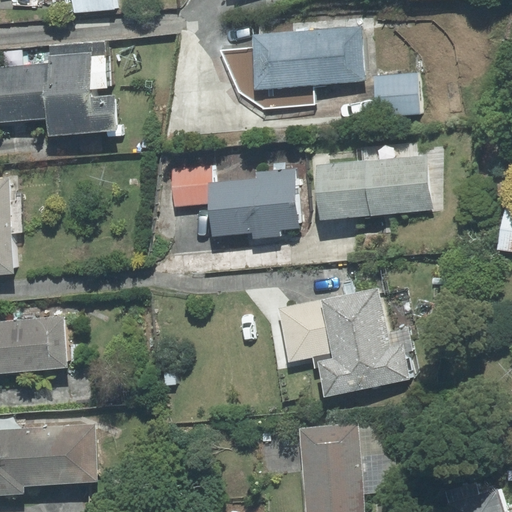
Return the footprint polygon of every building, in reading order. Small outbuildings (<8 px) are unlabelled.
[(124,0),(78,0),(83,17),(126,5),(124,0)] [(267,85),(372,79),(369,26),(264,32),(267,85)] [(58,57),(0,61),(0,120),(56,115),(58,129),(132,123),(129,86),(120,87),(116,36),(57,41),(58,57)] [(425,75),(381,74),(380,116),(424,117),(425,75)] [(439,157),(330,158),(330,213),(440,211),(439,157)] [(219,180),(217,159),(174,163),(177,205),(220,202),(219,180)] [(260,238),(287,236),(287,228),(308,227),(304,161),(264,163),(265,177),(219,180),(220,202),(223,233),(259,230),(260,238)] [(0,270),(27,269),(20,174),(0,175),(0,270)] [(397,329),(388,284),(287,305),(298,358),(318,354),(321,366),(332,363),(339,394),(422,377),(411,326),(397,329)] [(0,313),(0,369),(82,363),(77,307),(0,313)] [(0,392),(0,405),(44,407),(45,394),(0,392)] [(110,475),(105,419),(20,426),(19,415),(0,416),(0,492),(36,489),(35,481),(110,475)] [(369,423),(368,417),(313,421),(319,511),(375,511),(374,493),(400,491),(395,421),(369,423)] [(459,498),(463,511),(511,511),(511,504),(506,485),(459,498)]
